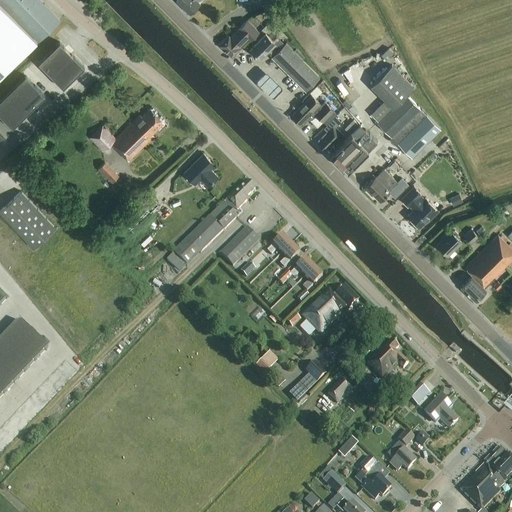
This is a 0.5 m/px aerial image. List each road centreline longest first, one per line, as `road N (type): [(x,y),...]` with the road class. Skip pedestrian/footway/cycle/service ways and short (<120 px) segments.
road 1 (unclassified): [(496,423),(164,85),(59,0)]
road 2 (secondary): [(511,354),(200,41)]
road 3 (track): [(0,466),(162,296)]
road 4 (tertiary): [(410,511),(496,423)]
